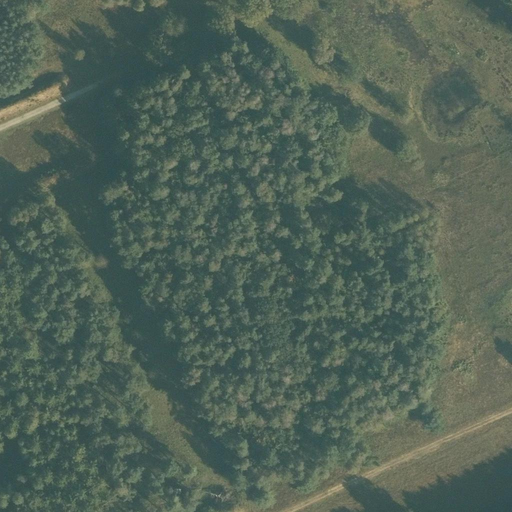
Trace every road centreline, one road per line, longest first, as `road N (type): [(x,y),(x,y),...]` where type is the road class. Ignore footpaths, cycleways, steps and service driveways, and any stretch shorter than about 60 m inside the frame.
road 1 (track): [(0,128),(279,0)]
road 2 (track): [(296,511),(511,414)]
